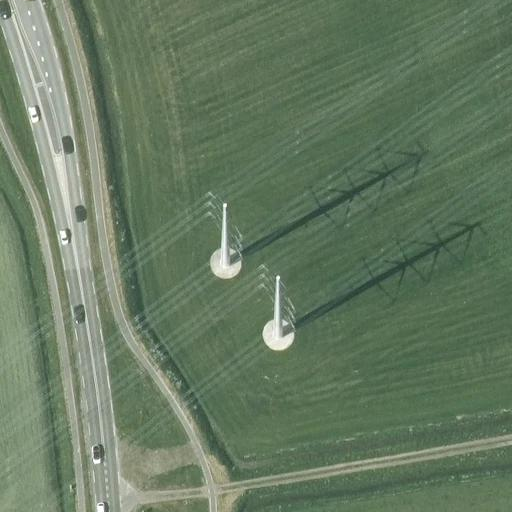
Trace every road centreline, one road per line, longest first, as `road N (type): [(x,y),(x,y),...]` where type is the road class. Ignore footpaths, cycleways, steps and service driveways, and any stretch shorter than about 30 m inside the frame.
road 1 (track): [(212,492),(511,440)]
road 2 (primary): [(77,263),(69,151),(31,0)]
road 3 (primary): [(0,7),(77,263)]
road 4 (primary): [(107,502),(77,263)]
